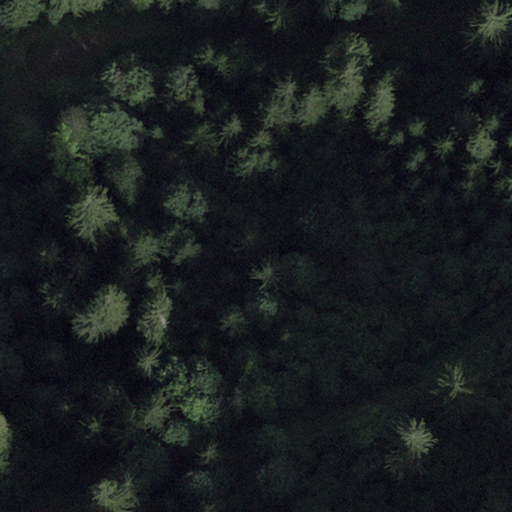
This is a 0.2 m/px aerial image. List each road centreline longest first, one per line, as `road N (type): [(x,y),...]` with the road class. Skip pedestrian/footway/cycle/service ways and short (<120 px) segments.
road 1 (track): [(14,511),(134,467),(227,460),(318,428),(436,373),(511,312)]
road 2 (track): [(511,19),(299,41),(146,29),(58,44),(0,76)]
